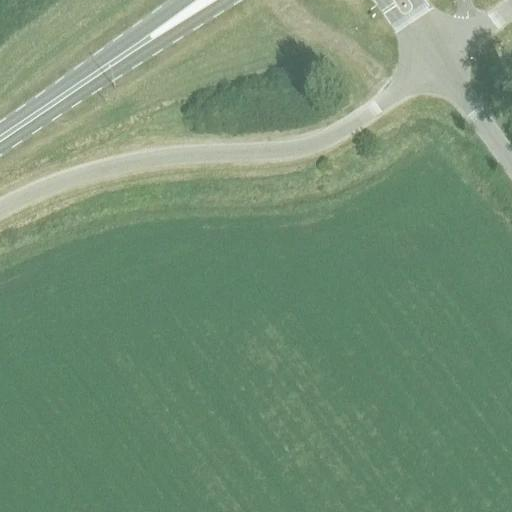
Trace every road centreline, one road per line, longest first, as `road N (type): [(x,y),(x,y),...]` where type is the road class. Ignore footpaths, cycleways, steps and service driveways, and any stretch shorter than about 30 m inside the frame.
road 1 (unclassified): [(0,210),(127,165),(310,148),(438,63)]
road 2 (secondary): [(0,139),(183,15)]
road 3 (unclassified): [(511,169),(438,63)]
